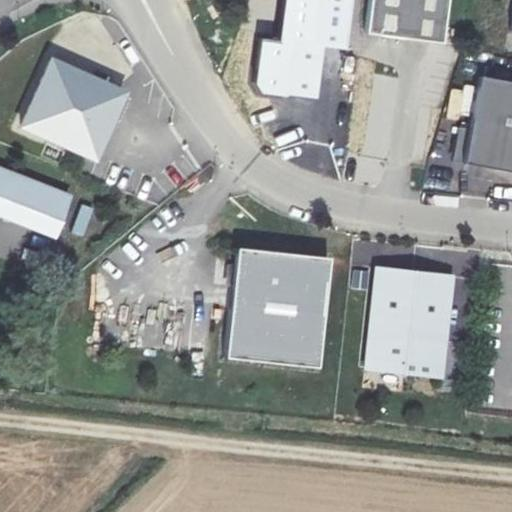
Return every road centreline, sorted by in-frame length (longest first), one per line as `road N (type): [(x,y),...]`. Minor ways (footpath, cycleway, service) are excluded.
road 1 (track): [(0,420),(511,473)]
road 2 (unclassified): [(511,224),(332,203),(265,174),(217,126),(140,0)]
